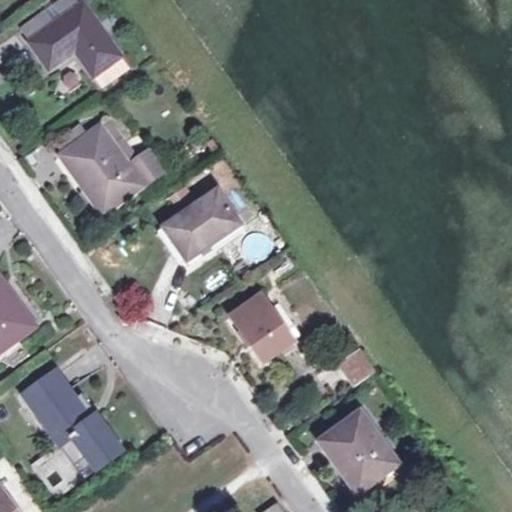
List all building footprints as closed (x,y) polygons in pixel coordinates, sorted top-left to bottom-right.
[(85,3),(28,42),(48,72),(79,51),(82,56),(79,58),(94,78),(123,57),(85,3)] [(123,57),(94,78),(103,91),(132,70),(123,57)] [(79,126),(67,135),(74,147),(60,156),(103,216),(163,174),(149,154),(139,161),(128,168),(112,145),(123,138),(111,121),(87,137),(79,126)] [(74,147),(67,135),(53,144),(60,156),(74,147)] [(139,161),(123,138),(112,145),(128,168),(139,161)] [(218,192),(164,229),(192,268),(217,251),(213,246),(242,226),(218,192)] [(1,280),(0,281),(0,356),(38,329),(1,280)] [(263,296),(233,317),(264,363),(294,342),(263,296)] [(353,390),(377,374),(360,349),(336,365),(353,390)] [(58,376),(25,400),(61,449),(73,440),(97,474),(124,455),(98,420),(93,425),(77,404),(58,376)] [(83,400),(77,404),(93,425),(98,420),(83,400)] [(363,416),(323,444),(357,491),(380,475),(383,479),(400,466),(363,416)] [(32,464),(51,493),(69,481),(50,452),(32,464)] [(16,511),(0,489),(0,511),(16,511)]
